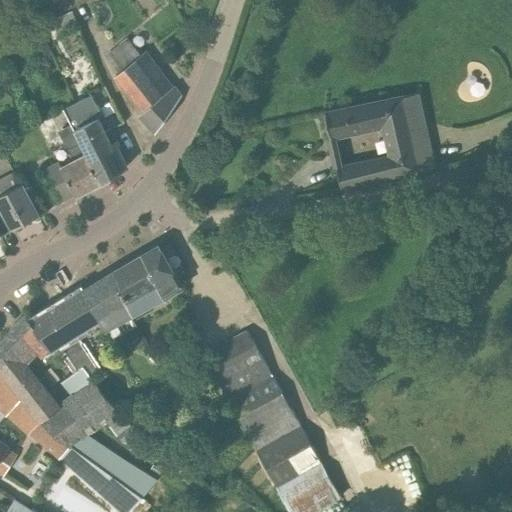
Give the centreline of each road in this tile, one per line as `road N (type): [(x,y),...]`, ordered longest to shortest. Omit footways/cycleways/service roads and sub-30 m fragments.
road 1 (unclassified): [(511,160),(311,210),(241,219),(180,221),(146,194)]
road 2 (unclassified): [(146,194),(191,118),(234,0)]
road 3 (unclassified): [(0,284),(108,225),(146,194)]
